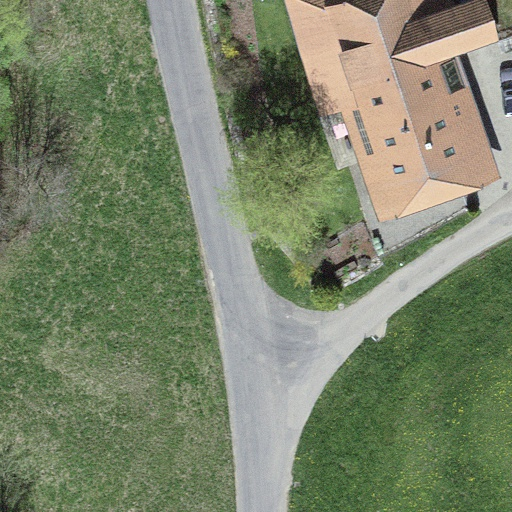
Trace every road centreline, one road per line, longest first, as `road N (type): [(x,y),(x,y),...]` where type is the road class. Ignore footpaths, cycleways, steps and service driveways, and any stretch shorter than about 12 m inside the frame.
road 1 (tertiary): [(174,0),(254,367)]
road 2 (unclassified): [(254,367),(358,320),(511,219)]
road 3 (tertiary): [(254,367),(263,511)]
